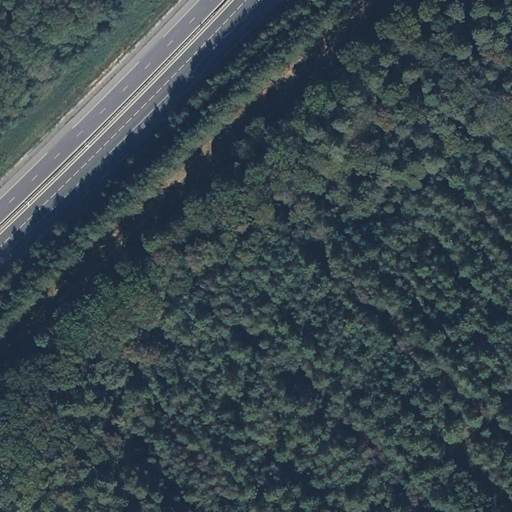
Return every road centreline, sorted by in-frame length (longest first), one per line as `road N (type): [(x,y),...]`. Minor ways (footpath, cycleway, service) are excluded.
road 1 (motorway): [(0,245),(247,0)]
road 2 (motorway): [(210,0),(0,209)]
